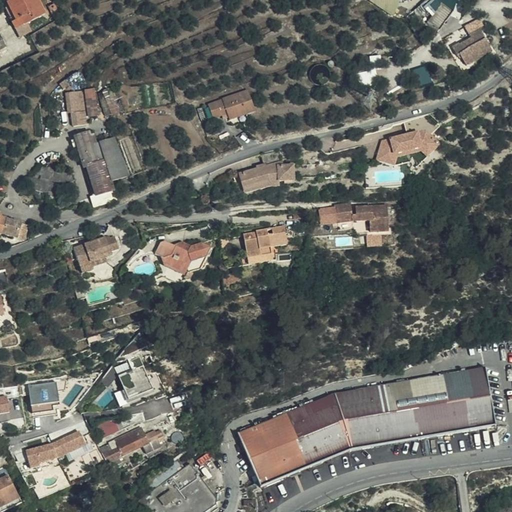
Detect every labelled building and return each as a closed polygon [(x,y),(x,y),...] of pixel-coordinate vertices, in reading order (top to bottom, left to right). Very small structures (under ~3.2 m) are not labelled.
[(44,15),(36,0),(12,0),(6,4),(8,7),(15,21),(20,19),(23,25),(23,26),(27,24),(44,15)] [(62,18),(55,4),(49,7),(56,22),(62,18)] [(442,6),(431,22),(441,30),(453,13),(442,6)] [(15,21),(8,7),(4,9),(11,23),(15,21)] [(15,21),(11,23),(14,30),(23,25),(20,19),(15,21)] [(470,35),(480,29),(483,28),(479,20),(466,27),(470,35)] [(30,32),(27,24),(23,26),(23,25),(14,30),(18,38),(30,32)] [(460,44),(453,48),(458,57),(460,55),(462,59),(466,67),(492,52),(480,29),(470,35),(472,39),(461,45),(460,44)] [(413,70),(418,86),(432,82),(427,66),(413,70)] [(60,85),(59,86),(63,90),(69,85),(66,81),(60,85)] [(255,112),(248,91),(209,106),(214,119),(227,114),(230,121),(255,112)] [(85,92),(79,92),(67,94),(70,113),(87,111),(85,92)] [(87,111),(70,113),(72,128),(89,125),(87,111)] [(428,114),(403,120),(407,134),(382,141),(376,160),(392,165),(395,159),(420,152),(425,158),(438,146),(429,137),(440,128),(428,114)] [(127,177),(114,139),(93,146),(90,133),(75,138),(84,170),(86,169),(95,197),(114,191),(111,182),(127,177)] [(283,166),(279,149),(261,153),(265,167),(239,175),(243,190),(268,183),(269,187),(279,187),(280,182),(294,182),(294,166),(283,166)] [(31,175),(71,185),(74,182),(71,175),(37,166),(31,175)] [(47,195),(57,194),(57,186),(31,179),(26,189),(47,195)] [(268,183),(243,190),(244,194),(269,187),(268,183)] [(58,202),(57,194),(47,195),(48,203),(58,202)] [(334,207),(336,224),(369,221),(370,234),(388,233),(388,232),(387,207),(372,207),(371,207),(372,208),(355,209),(356,217),(351,217),(350,204),(334,207)] [(334,207),(321,208),(316,226),(336,224),(334,207)] [(28,227),(10,221),(5,219),(0,235),(24,241),(28,227)] [(253,236),(252,233),(243,235),(248,259),(272,255),(271,248),(287,245),(284,227),(257,232),(257,236),(253,236)] [(88,241),(72,246),(76,258),(81,271),(92,267),(91,265),(90,260),(104,256),(110,253),(109,249),(117,246),(114,235),(109,237),(108,235),(94,239),(88,241)] [(227,238),(219,240),(219,248),(222,250),(230,240),(227,238)] [(187,269),(188,272),(188,274),(191,273),(200,270),(190,264),(191,263),(206,258),(211,250),(210,248),(201,243),(191,247),(182,243),(176,245),(176,247),(175,247),(166,242),(161,244),(155,255),(164,259),(166,265),(178,271),(187,269)] [(272,255),(248,259),(249,266),(273,261),(272,255)] [(104,256),(90,260),(91,265),(105,260),(104,256)] [(200,270),(206,258),(191,263),(190,264),(200,270)] [(188,274),(188,272),(184,280),(187,282),(191,280),(194,274),(191,273),(188,274)] [(120,405),(164,390),(157,370),(144,375),(138,357),(116,365),(124,389),(116,392),(120,405)] [(495,427),(485,368),(334,394),(238,433),(261,489),(352,452),(495,427)] [(60,404),(57,381),(29,385),(33,412),(54,410),(53,404),(60,404)] [(0,414),(11,413),(8,396),(0,397),(0,414)] [(170,397),(143,403),(146,417),(173,411),(170,397)] [(116,422),(103,428),(106,436),(120,430),(116,422)] [(147,455),(162,447),(158,440),(164,437),(161,430),(156,433),(155,431),(145,435),(142,428),(109,443),(112,450),(104,454),(108,463),(143,446),(147,455)] [(83,431),(80,433),(86,446),(66,455),(68,459),(91,449),(83,431)] [(80,433),(53,445),(58,459),(66,455),(86,446),(80,433)] [(109,443),(101,447),(104,454),(112,450),(109,443)] [(58,459),(53,445),(27,455),(33,471),(39,468),(38,466),(58,459)] [(60,463),(58,459),(38,466),(39,468),(33,471),(34,473),(60,463)] [(217,500),(191,464),(139,501),(146,511),(208,511),(216,506),(217,500)] [(0,508),(20,498),(9,476),(0,480),(0,508)] [(20,498),(0,508),(0,511),(6,511),(23,504),(20,498)]
